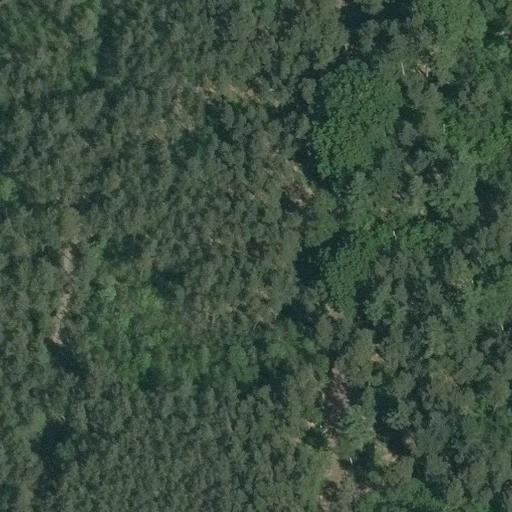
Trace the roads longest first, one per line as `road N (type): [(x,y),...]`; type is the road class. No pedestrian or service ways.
road 1 (track): [(28,511),(105,0)]
road 2 (track): [(336,511),(355,3)]
